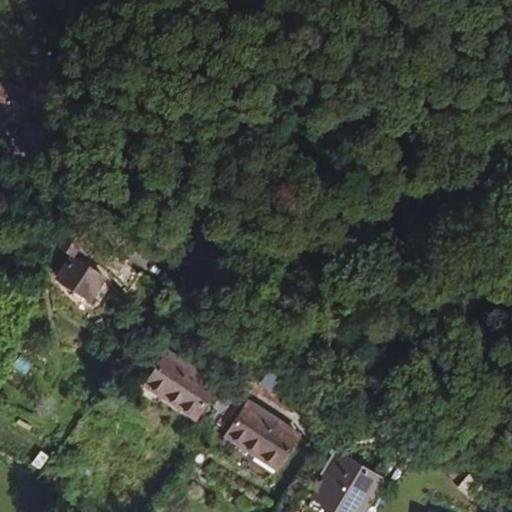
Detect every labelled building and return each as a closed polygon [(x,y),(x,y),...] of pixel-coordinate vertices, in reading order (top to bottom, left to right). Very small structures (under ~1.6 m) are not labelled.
[(0,104),(7,107),(5,116),(21,123),(26,110),(12,102),(15,91),(0,84),(0,104)] [(81,221),(65,247),(75,254),(68,267),(63,264),(57,272),(63,276),(61,280),(95,302),(98,298),(109,278),(111,276),(91,264),(100,248),(86,236),(90,229),(81,221)] [(109,278),(98,298),(107,303),(115,289),(109,278)] [(169,353),(149,382),(196,414),(216,384),(169,353)] [(263,388),(240,368),(222,388),(234,399),(238,394),(243,398),(250,390),(256,395),(263,388)] [(229,435),(280,469),(299,441),(248,407),(229,435)] [(329,477),(316,499),(338,511),(361,511),(382,477),(341,455),(339,459),(334,456),(323,474),(329,477)] [(76,467),(63,459),(53,477),(65,484),(76,467)] [(498,511),(506,503),(470,473),(460,486),(490,511),(498,511)] [(338,511),(316,499),(312,506),(321,511),(338,511)]
